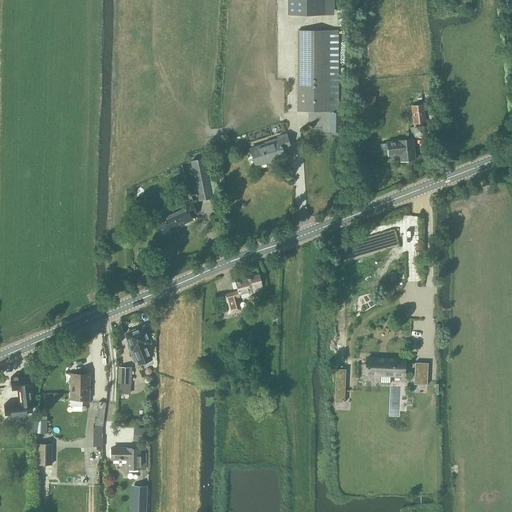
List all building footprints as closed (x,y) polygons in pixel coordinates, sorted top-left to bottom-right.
[(324,14),(324,0),(288,0),(288,14),(324,14)] [(298,111),(330,112),(338,112),(338,43),(338,31),(337,31),(298,31),(298,111)] [(362,118),(373,118),(373,96),(361,96),(362,118)] [(415,160),(413,138),(416,136),(425,135),(423,122),(425,122),(423,104),(411,106),(413,127),(411,127),(411,132),(406,133),(407,139),(387,141),(387,142),(381,143),(383,155),(388,154),(389,155),(400,154),(401,161),(415,160)] [(285,157),(282,148),(290,146),(286,133),(278,136),(279,139),(250,149),(252,156),(253,156),(256,166),(285,157)] [(363,141),(355,141),(355,152),(363,152),(363,141)] [(199,200),(212,198),(204,159),(191,161),(199,200)] [(179,226),(191,220),(189,216),(196,213),(191,202),(185,205),(186,207),(157,220),(160,228),(167,225),(170,231),(179,227),(179,226)] [(239,294),(262,288),(258,275),(235,281),(239,294)] [(229,313),(239,310),(237,304),(239,303),(235,292),(224,295),(229,313)] [(149,360),(143,346),(150,343),(143,327),(126,334),(132,350),(133,350),(139,365),(149,360)] [(366,356),(365,376),(405,378),(406,358),(366,356)] [(416,363),(415,384),(427,385),(428,363),(416,363)] [(119,391),(128,391),(128,384),(130,384),(131,384),(131,368),(119,367),(119,391)] [(336,369),(335,402),(345,403),(348,369),(336,369)] [(89,403),(89,400),(89,374),(71,374),(70,399),(83,400),(83,403),(89,403)] [(20,402),(4,404),(5,414),(31,411),(27,376),(10,377),(12,390),(18,390),(20,402)] [(93,446),(96,446),(102,446),(102,427),(103,427),(106,403),(99,402),(96,418),(94,418),(94,426),(97,426),(96,441),(93,441),(93,446)] [(32,420),(29,420),(30,435),(35,435),(38,420),(38,414),(32,415),(32,420)] [(38,444),(38,464),(52,464),(52,444),(38,444)] [(144,469),(144,454),(138,454),(138,449),(128,449),(111,449),(111,459),(128,459),(128,469),(144,469)] [(144,511),(146,488),(134,487),(132,511),(144,511)]
